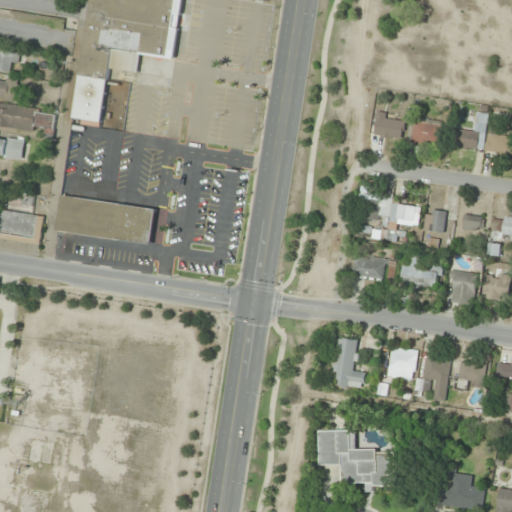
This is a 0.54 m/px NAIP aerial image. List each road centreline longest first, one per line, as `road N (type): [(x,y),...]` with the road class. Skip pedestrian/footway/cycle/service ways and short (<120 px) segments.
road 1 (secondary): [(305,0),(224,511)]
road 2 (tertiary): [(511,338),(0,259)]
road 3 (residential): [(511,190),(370,171)]
